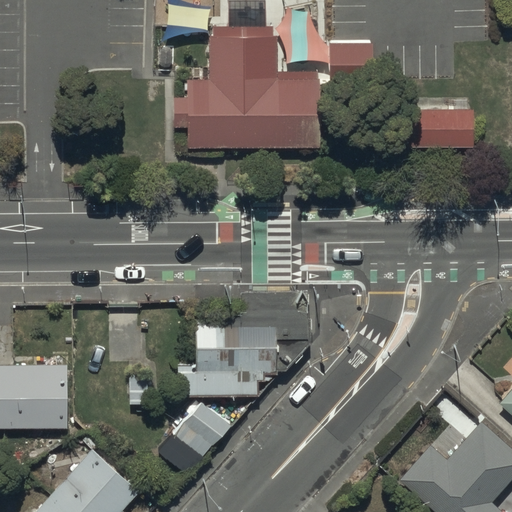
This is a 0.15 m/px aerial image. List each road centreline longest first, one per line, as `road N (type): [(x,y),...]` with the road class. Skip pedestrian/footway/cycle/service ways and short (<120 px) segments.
road 1 (secondary): [(389,240),(0,244)]
road 2 (residential): [(344,401),(397,372),(420,343),(441,290),(443,240)]
road 3 (residential): [(389,240),(386,303),(344,401)]
road 4 (residential): [(244,511),(344,401)]
